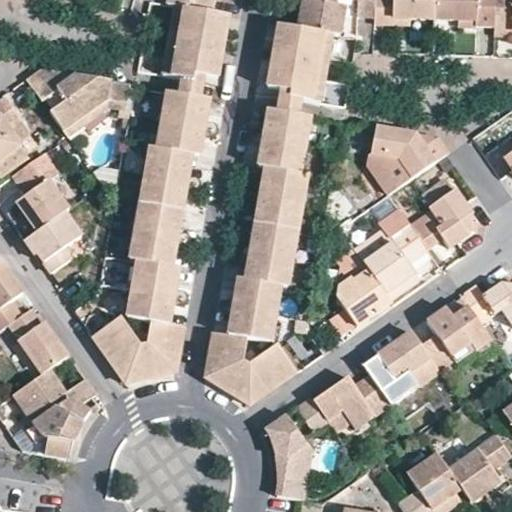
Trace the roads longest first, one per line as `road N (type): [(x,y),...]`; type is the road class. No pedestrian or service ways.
road 1 (residential): [(258,0),(186,400)]
road 2 (residential): [(235,433),(511,240)]
road 3 (residential): [(0,232),(122,409)]
